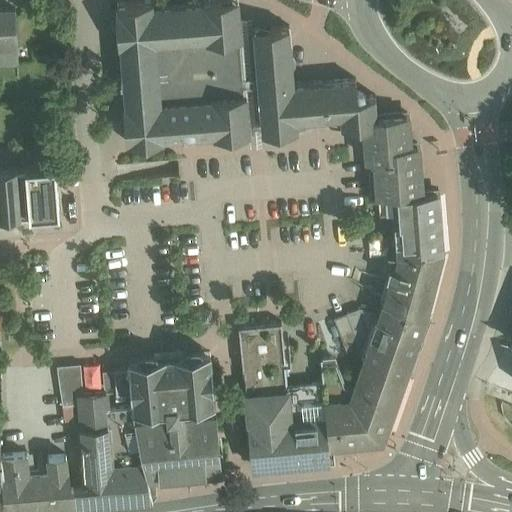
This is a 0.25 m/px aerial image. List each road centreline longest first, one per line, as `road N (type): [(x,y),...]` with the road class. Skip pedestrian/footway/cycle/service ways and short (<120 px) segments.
road 1 (secondary): [(470,106),(485,193),(479,272),(448,389)]
road 2 (residential): [(86,0),(96,224)]
road 3 (primary): [(406,496),(185,511)]
road 4 (secondary): [(359,0),(363,29),(401,76),(427,95),(470,106)]
road 5 (primary): [(511,489),(472,458),(448,389)]
